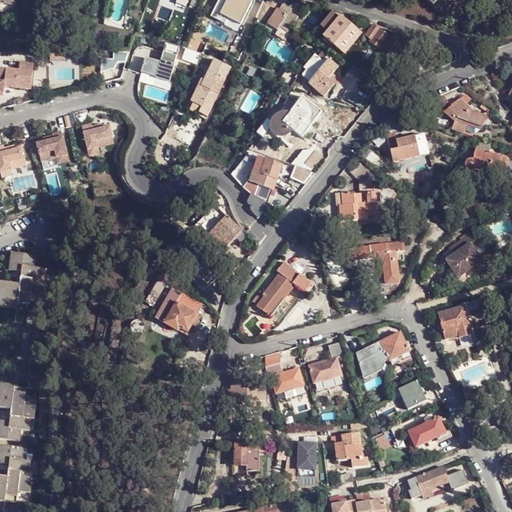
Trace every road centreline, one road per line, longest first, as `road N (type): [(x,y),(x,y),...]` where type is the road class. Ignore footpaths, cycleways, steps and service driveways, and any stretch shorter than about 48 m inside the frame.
road 1 (residential): [(479,65),(376,115),(246,284),(223,355)]
road 2 (residential): [(476,451),(402,309),(223,355)]
road 3 (residential): [(479,65),(450,42),(329,0)]
road 4 (residential): [(223,355),(182,511)]
